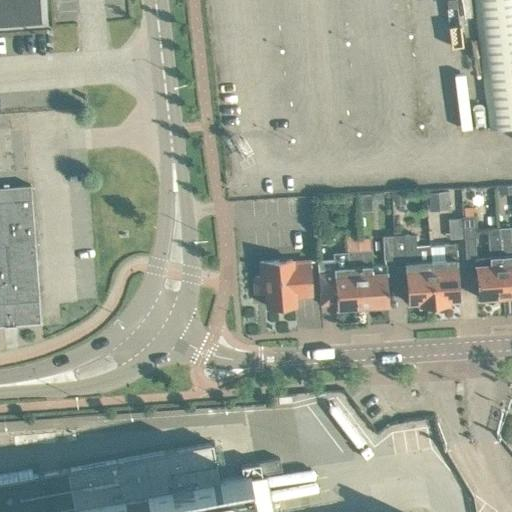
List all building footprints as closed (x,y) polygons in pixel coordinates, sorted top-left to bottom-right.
[(0,0),(0,21),(41,19),(39,0),(0,0)] [(511,0),(474,0),(489,128),(511,125),(511,0)] [(31,183),(12,185),(0,185),(0,320),(41,318),(31,183)] [(511,192),(511,183),(498,185),(499,193),(511,192)] [(404,190),(393,190),(394,204),(405,203),(404,190)] [(448,191),(428,192),(429,210),(449,208),(448,191)] [(475,214),(462,215),(464,237),(476,236),(475,214)] [(511,242),(511,239),(511,225),(499,226),(504,294),(511,293),(511,242)] [(478,296),(504,294),(499,226),(488,227),(490,255),(475,256),(478,296)] [(363,304),(359,238),(358,238),(357,233),(346,234),(347,251),(336,251),(333,254),(334,269),(318,270),(321,303),(337,302),(337,306),(363,304)] [(429,244),(415,245),(415,234),(394,235),(395,258),(405,257),(408,300),(407,300),(407,301),(419,300),(420,304),(434,303),(431,256),(430,256),(429,244)] [(386,259),(395,258),(394,235),(384,235),(386,259)] [(371,248),(370,249),(370,237),(359,238),(363,304),(389,302),(386,263),(372,263),(371,248)] [(460,296),(459,276),(456,242),(444,243),(445,255),(431,256),(434,303),(449,302),(449,298),(461,297),(461,296),(460,296)] [(312,293),(311,273),(310,260),(292,261),(292,259),(264,261),(264,260),(261,260),(262,275),(255,276),(256,291),(255,291),(255,292),(267,291),(268,305),(296,303),(295,295),(313,294),(313,293),(312,293)] [(0,511),(257,511),(250,475),(263,473),(282,469),(279,457),(240,464),(242,475),(219,479),(212,441),(33,474),(32,468),(0,474),(0,511)]
